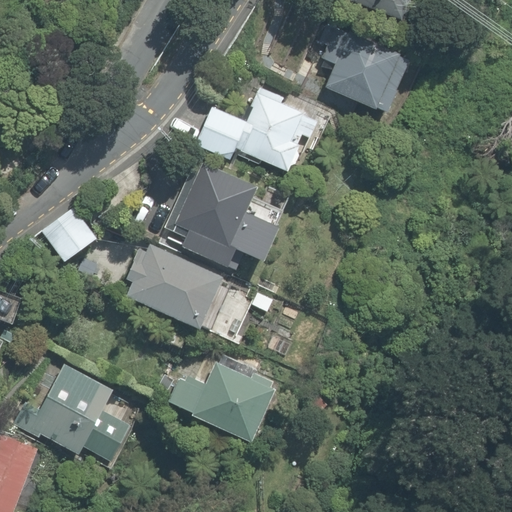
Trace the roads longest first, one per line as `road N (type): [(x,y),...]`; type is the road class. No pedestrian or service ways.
road 1 (residential): [(130,124),(38,197),(0,243)]
road 2 (residential): [(237,0),(130,124)]
road 3 (residential): [(130,124),(130,79),(170,0)]
